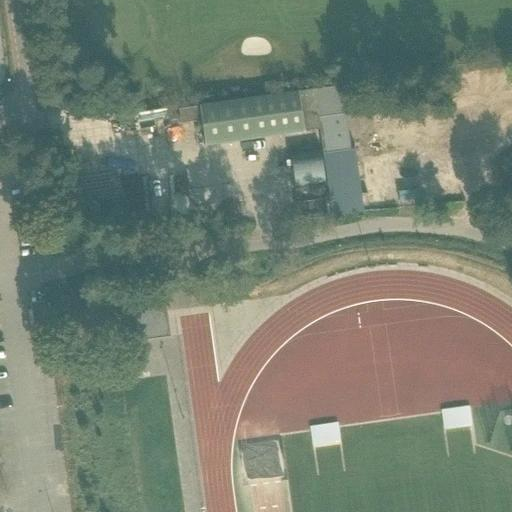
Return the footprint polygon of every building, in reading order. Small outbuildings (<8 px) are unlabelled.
[(205,145),(320,129),(331,216),(363,212),(354,148),(350,149),(342,85),(199,105),(205,145)] [(377,161),(458,151),(453,116),(373,127),(377,161)] [(291,183),(323,181),(322,152),(290,154),(291,183)] [(165,299),(134,303),(139,341),(170,336),(165,299)] [(440,410),(443,429),(473,424),(470,405),(440,410)] [(310,426),(313,446),(341,442),(338,421),(310,426)]
